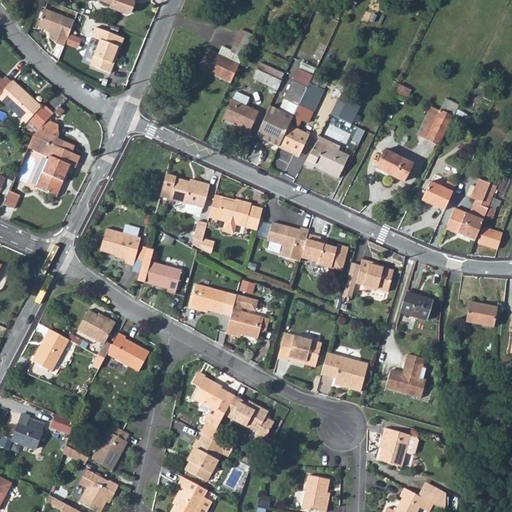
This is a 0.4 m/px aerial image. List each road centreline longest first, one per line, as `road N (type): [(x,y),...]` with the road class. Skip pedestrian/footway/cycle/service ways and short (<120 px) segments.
road 1 (residential): [(457,262),(126,119)]
road 2 (residential): [(356,511),(358,443),(319,404),(171,332)]
road 3 (residential): [(134,511),(171,332)]
road 4 (residential): [(126,119),(49,67),(0,17)]
road 5 (residential): [(56,259),(126,119)]
road 6 (residential): [(171,332),(56,259)]
road 7 (residential): [(126,119),(172,0)]
road 8 (residential): [(0,369),(56,259)]
